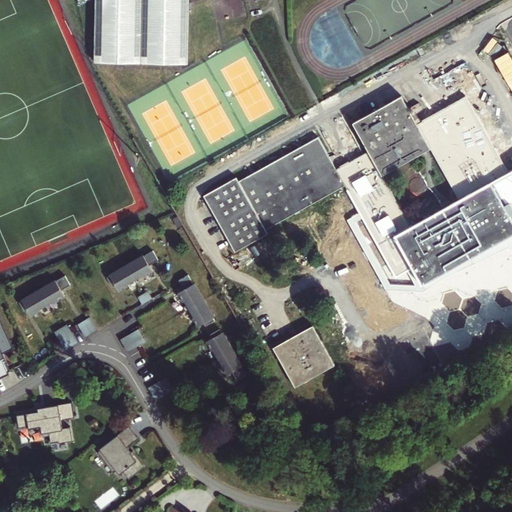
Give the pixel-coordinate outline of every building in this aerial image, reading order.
[(99,0),(98,60),(191,63),(192,0),(99,0)] [(236,251),(268,232),(267,229),(345,183),(398,274),(413,265),(423,283),(511,233),(511,217),(508,211),(511,209),(511,169),(510,171),(464,95),(417,122),(409,109),(412,107),(411,104),(407,106),(400,93),(352,121),(368,149),(336,168),(317,136),(239,180),(237,176),(204,195),(236,251)] [(144,255),(109,275),(110,276),(107,278),(112,287),(116,285),(119,291),(128,286),(127,284),(143,275),(144,277),(153,271),(150,265),(159,260),(153,251),(144,256),(144,255)] [(189,308),(204,300),(194,283),(193,283),(188,274),(178,280),(183,289),(178,292),(183,301),(185,300),(189,308)] [(56,280),(22,300),(22,301),(19,302),(25,312),(28,310),(31,316),(40,311),(39,309),(55,300),(56,302),(66,296),(62,290),(71,285),(66,276),(57,281),(56,280)] [(142,303),(151,298),(147,292),(138,297),(142,303)] [(204,300),(189,308),(194,316),(192,317),(197,326),(203,323),(205,326),(214,320),(213,317),(214,317),(204,300)] [(243,326),(234,310),(218,319),(227,336),(243,326)] [(90,317),(79,324),(86,336),(97,330),(90,317)] [(14,349),(0,318),(0,379),(10,375),(3,359),(5,358),(3,354),(14,349)] [(58,336),(69,330),(67,325),(56,332),(58,336)] [(314,325),(276,347),(299,386),(337,364),(314,325)] [(217,356),(232,347),(222,330),(221,331),(219,328),(210,334),(211,337),(206,340),(211,349),(213,348),(217,356)] [(69,330),(58,336),(65,348),(76,342),(69,330)] [(134,333),(121,340),(125,345),(137,338),(134,333)] [(137,338),(125,345),(128,351),(140,344),(137,338)] [(242,364),(232,347),(217,356),(222,364),(220,365),(225,374),(231,370),(236,379),(246,374),(241,365),(242,364)] [(34,399),(36,402),(17,414),(24,425),(32,420),(34,422),(44,416),(50,425),(55,421),(59,427),(65,423),(66,425),(79,417),(71,405),(64,409),(60,402),(71,395),(63,381),(34,399)] [(162,381),(149,388),(152,393),(165,386),(162,381)] [(165,386),(152,393),(156,399),(168,392),(165,386)] [(128,447),(139,438),(129,426),(100,448),(101,450),(98,452),(107,463),(110,461),(117,471),(120,474),(123,472),(129,479),(145,467),(133,451),(131,452),(128,449),(129,448),(128,447)] [(108,439),(114,435),(110,430),(104,435),(108,439)] [(110,461),(107,463),(114,473),(117,471),(110,461)]
